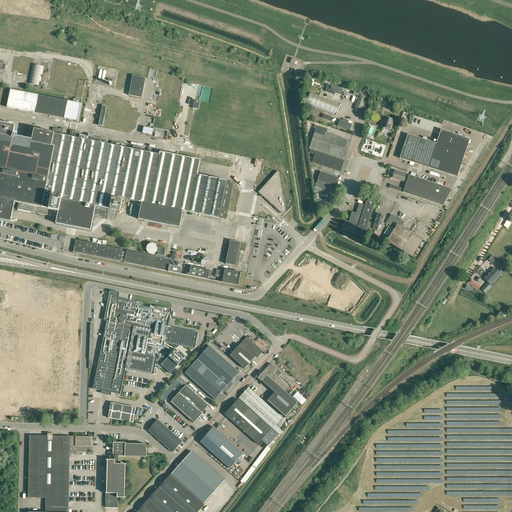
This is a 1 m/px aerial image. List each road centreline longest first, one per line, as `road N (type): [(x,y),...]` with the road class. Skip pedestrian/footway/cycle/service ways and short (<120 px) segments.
road 1 (primary): [(67,271),(511,360)]
road 2 (unclassified): [(0,242),(258,297),(306,243)]
road 3 (unclassified): [(279,344),(241,314),(98,284),(87,289)]
road 4 (unclassified): [(175,461),(279,344)]
road 5 (unclassified): [(373,336),(396,302),(394,292),(306,243)]
road 6 (unclassified): [(82,428),(87,289)]
